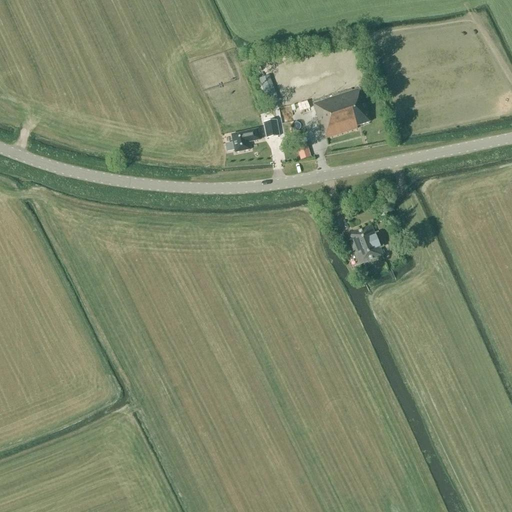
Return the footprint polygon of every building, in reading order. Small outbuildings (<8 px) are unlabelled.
[(326,139),(357,129),(356,127),(370,123),(359,90),(313,105),(321,131),(323,131),(326,139)] [(266,139),(279,136),(276,121),(263,124),(266,139)] [(259,141),(257,131),(231,136),(233,144),(225,145),(227,152),(234,151),(235,154),(249,151),(248,143),(259,141)] [(298,153),(300,161),(310,158),(308,150),(298,153)] [(382,250),(373,226),(347,236),(359,266),(385,256),(383,250),(382,250)] [(335,238),(339,250),(347,247),(343,235),(341,236),(335,238)]
